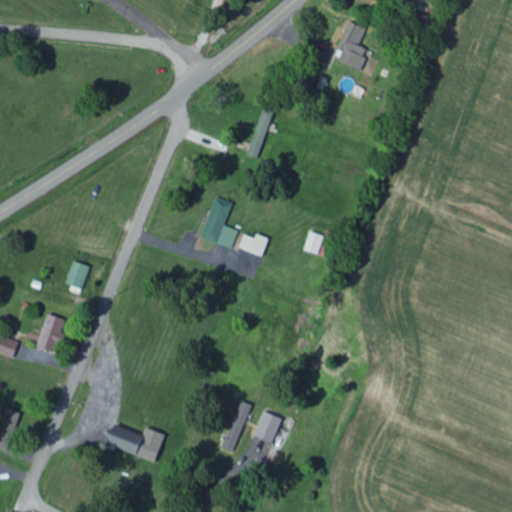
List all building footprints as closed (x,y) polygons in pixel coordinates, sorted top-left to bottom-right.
[(343,60),(365,70),(375,50),(364,45),(372,28),(356,21),(344,47),(348,49),(343,60)] [(252,155),(264,159),(280,111),(268,107),(252,155)] [(206,238),(237,249),(243,230),(231,226),(239,203),(222,197),(206,238)] [(326,254),(330,235),(315,232),(311,252),(326,254)] [(250,234),(245,249),(269,258),(276,238),(264,234),(262,238),(250,234)] [(88,289),(97,267),(80,260),(71,283),(88,289)] [(61,353),(73,321),(55,314),(42,346),(61,353)] [(26,343),(6,336),(0,352),(20,359),(26,343)] [(289,419),(271,411),(260,436),(279,444),(289,419)] [(113,446),(163,461),(172,433),(151,427),(147,440),(118,431),(113,446)]
